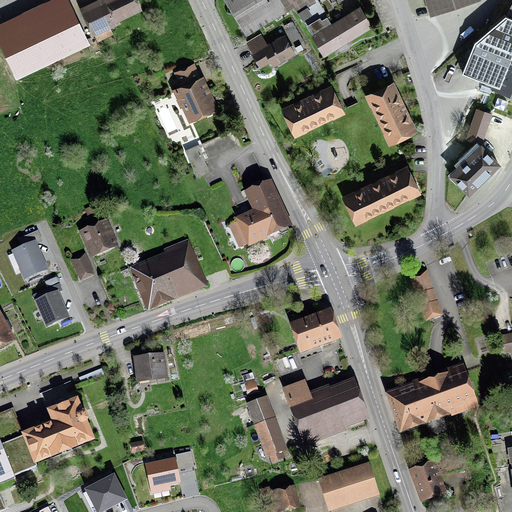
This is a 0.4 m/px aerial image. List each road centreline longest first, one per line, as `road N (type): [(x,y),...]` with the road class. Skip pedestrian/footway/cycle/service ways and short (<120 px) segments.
road 1 (tertiary): [(0,379),(210,301),(331,270)]
road 2 (secondary): [(200,0),(331,270)]
road 3 (secondary): [(331,270),(413,511)]
road 4 (residential): [(442,234),(433,121),(396,0)]
